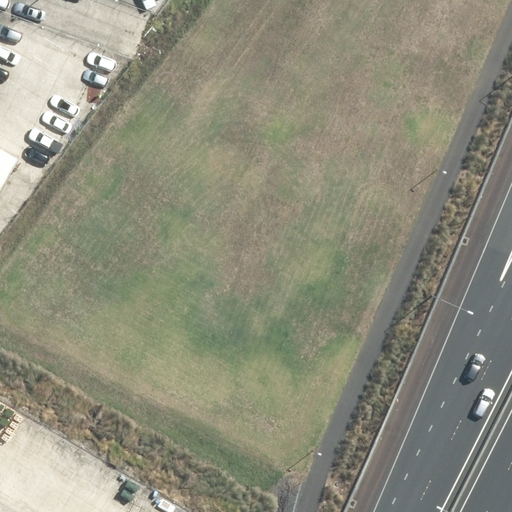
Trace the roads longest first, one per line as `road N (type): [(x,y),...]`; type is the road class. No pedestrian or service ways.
road 1 (motorway): [(420,511),(511,266)]
road 2 (motorway): [(421,511),(511,311)]
